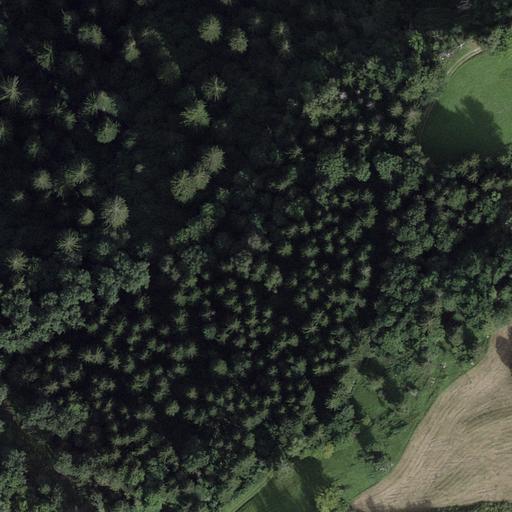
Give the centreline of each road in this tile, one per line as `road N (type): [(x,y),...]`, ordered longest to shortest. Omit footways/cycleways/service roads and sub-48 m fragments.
road 1 (track): [(233,511),(336,400),(403,288),(511,218)]
road 2 (track): [(511,160),(434,162),(421,157),(418,142),(456,65),(511,43)]
